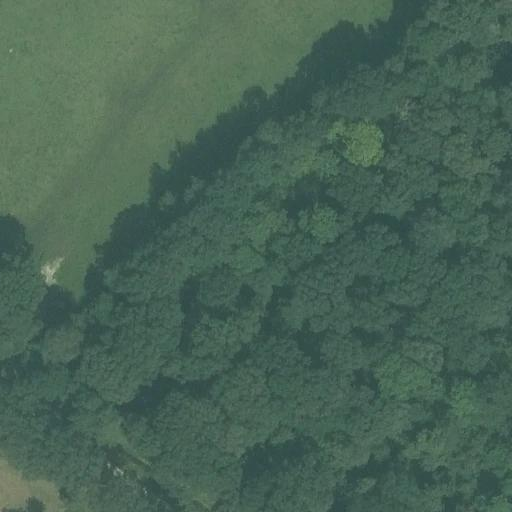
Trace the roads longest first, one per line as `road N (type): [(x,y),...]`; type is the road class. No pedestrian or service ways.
road 1 (track): [(511,59),(105,361)]
road 2 (unclassified): [(160,511),(0,397)]
